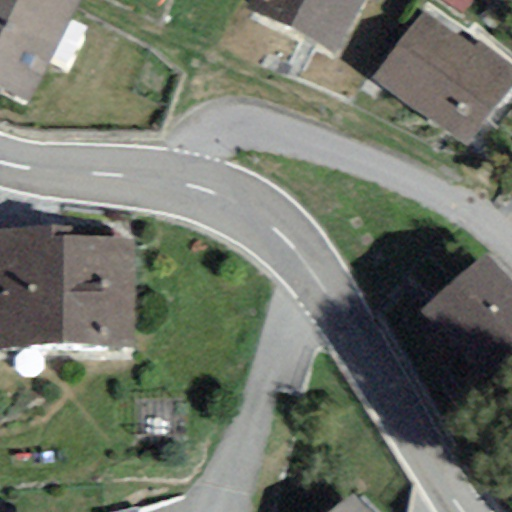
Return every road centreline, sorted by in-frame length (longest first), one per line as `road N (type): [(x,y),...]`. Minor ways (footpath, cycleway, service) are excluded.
road 1 (tertiary): [(175,182),(238,205),(295,249),(464,511)]
road 2 (residential): [(175,182),(220,124),(272,125),(434,193),(511,253)]
road 3 (tertiary): [(0,160),(175,182)]
